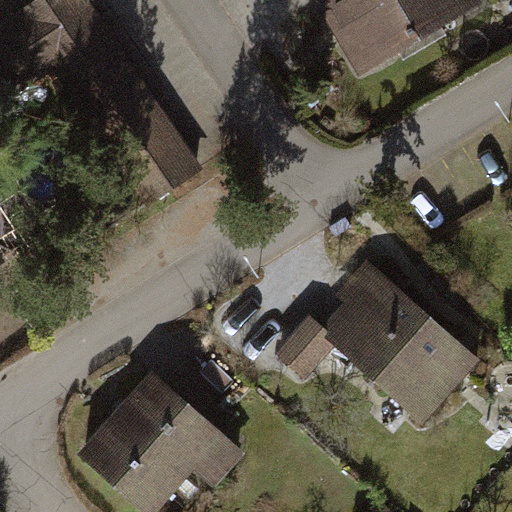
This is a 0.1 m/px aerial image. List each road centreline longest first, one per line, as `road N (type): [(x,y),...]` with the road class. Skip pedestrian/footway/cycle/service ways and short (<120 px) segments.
road 1 (residential): [(0,400),(326,197)]
road 2 (residential): [(326,197),(194,0)]
road 3 (residential): [(326,197),(511,86)]
